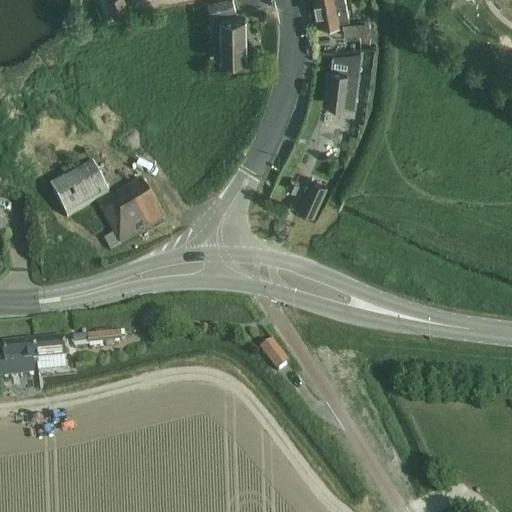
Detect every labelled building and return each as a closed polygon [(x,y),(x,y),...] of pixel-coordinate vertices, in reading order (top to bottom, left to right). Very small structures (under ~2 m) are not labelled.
[(96,0),(104,19),(102,20),(105,27),(116,23),(114,18),(107,0),(96,0)] [(107,0),(114,18),(131,12),(130,9),(126,0),(107,0)] [(211,17),(236,11),(233,0),(226,0),(208,5),(211,17)] [(341,21),(340,20),(350,18),(346,0),(313,0),(318,25),(341,21)] [(246,59),(246,19),(222,19),(222,59),(246,59)] [(343,23),(345,36),(367,33),(366,21),(343,23)] [(327,69),(322,102),(329,103),(344,105),(352,106),(357,73),(359,52),(332,56),(330,70),(327,69)] [(345,146),(342,144),(348,128),(340,125),(329,151),(337,154),(338,151),(342,153),(345,146)] [(315,169),(324,174),(332,156),(324,152),(315,169)] [(110,195),(94,165),(51,189),(67,218),(110,195)] [(140,178),(96,203),(114,234),(104,240),(109,250),(119,244),(163,220),(142,181),(140,178)] [(311,178),(297,210),(314,217),(327,186),(311,178)] [(75,348),(90,346),(89,345),(123,341),(122,330),(74,336),(75,348)] [(34,339),(36,360),(66,357),(64,336),(34,339)] [(0,377),(34,374),(32,361),(36,360),(34,339),(4,342),(5,352),(0,352),(0,377)] [(272,340),(261,348),(278,371),(289,362),(286,359),(272,340)] [(3,398),(4,407),(19,405),(18,396),(3,398)]
